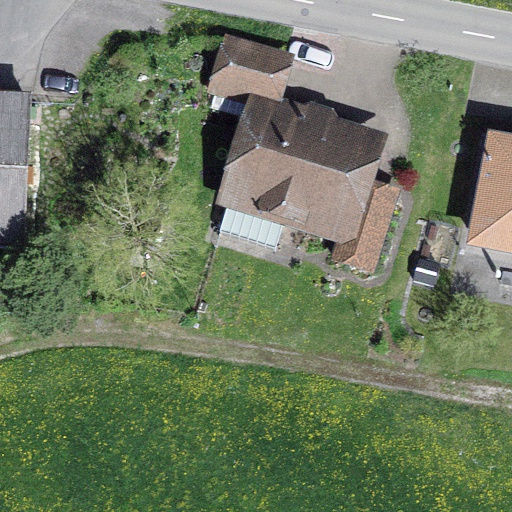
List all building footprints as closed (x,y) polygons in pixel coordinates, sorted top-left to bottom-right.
[(211,110),(238,120),(215,207),(227,210),(218,235),(275,252),(283,227),(335,246),(328,264),(373,279),(401,189),(380,184),(384,169),(380,167),(388,135),(337,123),(332,109),(311,103),(303,108),(284,100),(296,54),(225,33),(206,94),(214,98),(211,110)] [(0,250),(24,252),(30,94),(0,92),(0,250)] [(511,137),(487,133),(465,250),(511,259),(511,137)] [(435,288),(441,268),(419,261),(413,281),(435,288)] [(511,288),(511,273),(504,272),(501,287),(511,288)]
